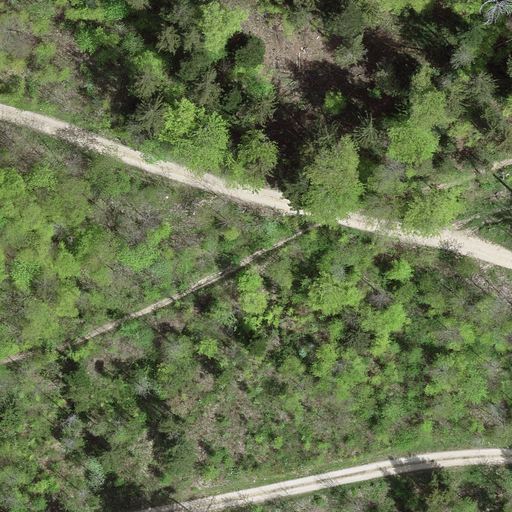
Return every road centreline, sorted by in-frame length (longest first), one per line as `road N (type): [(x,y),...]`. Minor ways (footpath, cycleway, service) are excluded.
road 1 (track): [(0,112),(335,216)]
road 2 (track): [(511,459),(445,460),(169,511)]
road 3 (track): [(335,216),(511,261)]
